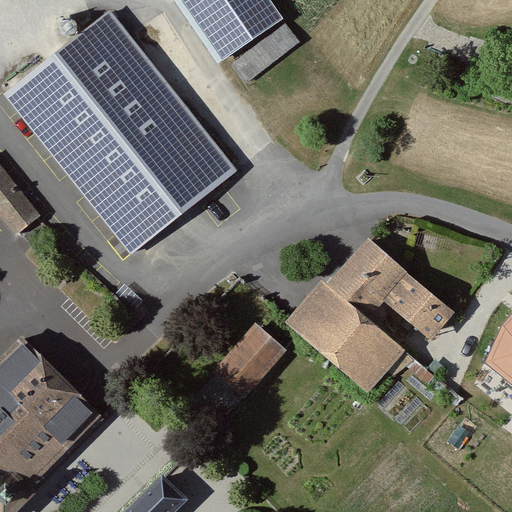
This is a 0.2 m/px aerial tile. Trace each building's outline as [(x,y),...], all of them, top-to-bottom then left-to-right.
[(267,0),(181,0),(223,60),(281,20),(267,0)] [(108,19),(11,97),(136,252),(232,174),(108,19)] [(73,21),(70,20),(66,20),(63,22),(61,24),(59,27),(59,31),(61,34),(63,36),(66,38),(70,38),(73,36),(76,34),(77,30),(77,27),(75,24),(73,21)] [(286,24),(232,65),(245,83),(299,42),(286,24)] [(38,212),(0,164),(0,214),(14,232),(34,216),(38,212)] [(366,317),(382,298),(406,272),(365,235),(325,283),(320,279),(288,315),(284,321),(366,392),(386,369),(393,374),(413,359),(366,317)] [(453,310),(406,272),(382,298),(428,339),(453,310)] [(511,421),(511,301),(499,296),(489,318),(486,316),(451,394),(511,421)] [(286,350),(255,323),(213,372),(225,383),(243,398),(286,350)] [(20,337),(0,356),(0,511),(10,511),(33,491),(28,486),(99,414),(93,408),(20,337)] [(175,485),(163,472),(146,489),(122,511),(175,511),(189,499),(175,485)]
